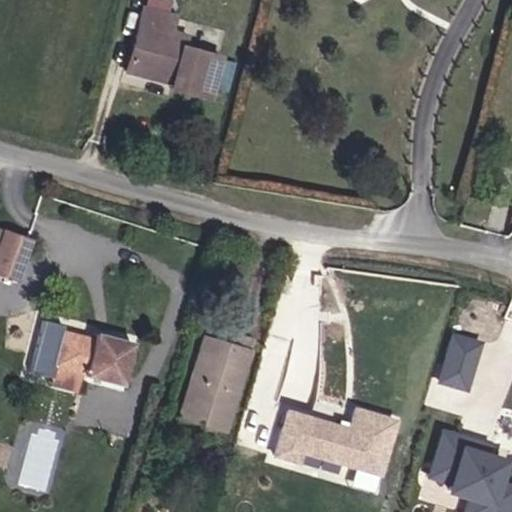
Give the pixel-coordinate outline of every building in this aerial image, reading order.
[(170,8),(139,0),(122,66),(160,76),(158,84),(205,96),(217,51),(177,40),(181,27),(166,23),(170,8)] [(0,228),(0,227),(0,275),(15,280),(29,237),(0,228)] [(59,331),(49,368),(44,384),(71,392),(76,374),(125,385),(135,340),(110,333),(95,329),(93,340),(59,331)] [(227,347),(202,340),(181,415),(227,426),(252,338),(232,332),(227,347)] [(340,429),(279,413),(267,457),(296,465),(298,457),(373,477),(389,421),(346,409),(340,429)] [(482,442),(434,428),(419,478),(438,484),(435,494),(460,502),(456,511),(507,511),(511,497),(511,484),(496,479),(501,461),(483,456),(482,442)]
